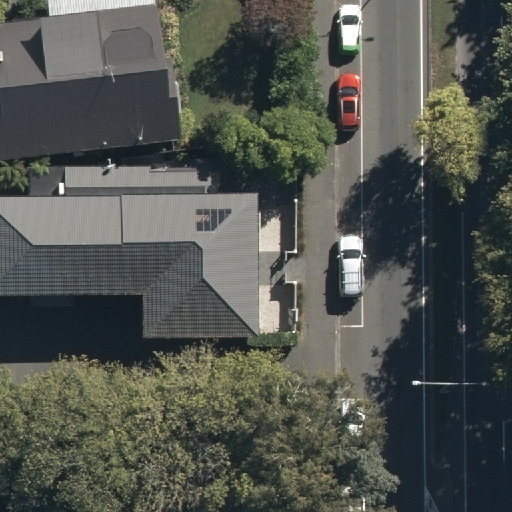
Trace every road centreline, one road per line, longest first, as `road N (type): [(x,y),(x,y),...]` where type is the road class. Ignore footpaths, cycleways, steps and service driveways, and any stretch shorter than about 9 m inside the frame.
road 1 (primary): [(390,511),(387,0)]
road 2 (primary): [(508,0),(511,447)]
